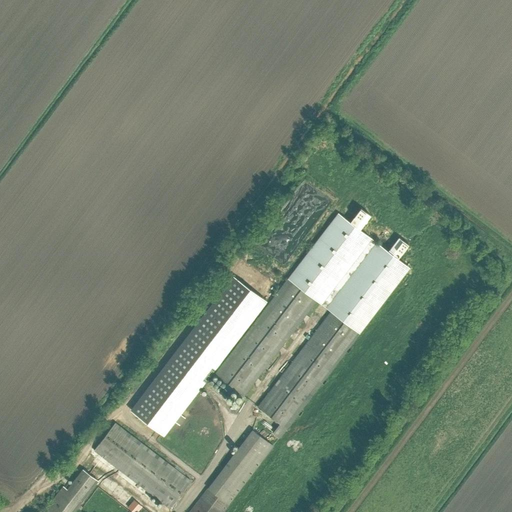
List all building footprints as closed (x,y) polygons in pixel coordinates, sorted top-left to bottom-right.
[(273,432),(280,437),(410,267),(338,213),(215,374),(244,396),(317,300),(331,311),(258,406),(280,423),(273,432)] [(231,272),(127,407),(161,433),(172,419),(178,424),(184,417),(178,412),(265,298),(231,272)] [(115,423),(95,450),(170,508),(191,481),(115,423)] [(222,511),(273,446),(253,430),(189,511),(222,511)] [(83,469),(68,489),(64,486),(43,511),(73,511),(98,481),(83,469)] [(134,499),(128,507),(133,511),(137,511),(142,506),(134,499)]
